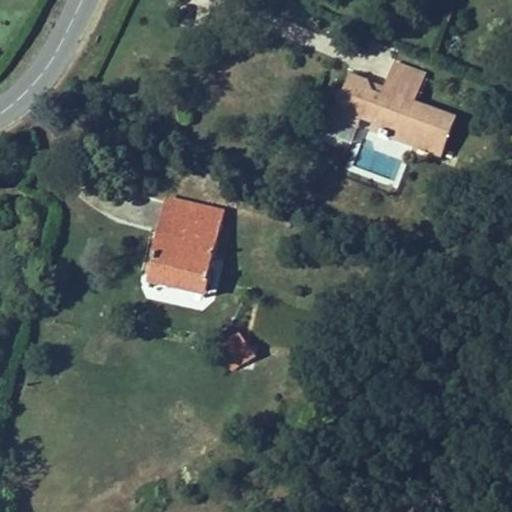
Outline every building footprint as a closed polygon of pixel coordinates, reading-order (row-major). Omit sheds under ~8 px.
[(378,147),(378,145),(433,164),(441,141),(434,138),(439,123),(423,117),(421,122),(406,117),(417,83),(384,71),(373,102),(354,96),(356,89),(338,83),(324,125),(345,133),(348,125),(360,129),(357,137),(368,141),(367,144),(378,147)] [(446,125),(439,123),(434,138),(441,141),(446,125)] [(169,201),(152,282),(206,293),(223,213),(169,201)] [(206,293),(152,282),(150,290),(204,302),(206,293)] [(255,361),(242,336),(219,348),(231,373),(255,361)]
